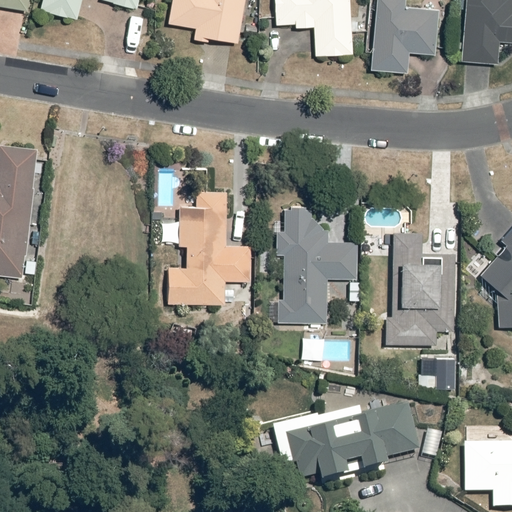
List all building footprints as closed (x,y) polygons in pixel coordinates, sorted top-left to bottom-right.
[(0,0),(0,7),(30,11),(31,0),(0,0)] [(141,0),(46,0),(44,10),(81,20),(86,0),(103,0),(139,10),(141,0)] [(240,43),(247,0),(174,0),(170,24),(198,29),(196,41),(209,43),(210,38),(240,43)] [(360,52),(355,0),(278,0),(280,27),(299,25),(299,29),(316,27),(319,56),(360,52)] [(378,0),(375,72),(411,74),(412,55),(438,56),(441,0),(425,0),(425,8),(409,7),(409,0),(378,0)] [(511,0),(469,0),(464,61),(501,65),(503,44),(511,44),(511,0)] [(0,272),(40,275),(42,258),(30,257),(39,148),(1,145),(0,154),(0,272)] [(228,247),(230,193),(201,192),(201,205),(183,205),(183,221),(166,220),(166,242),(182,243),(182,245),(192,246),(191,267),(172,267),(170,303),(229,305),(230,280),(256,281),(257,248),(228,247)] [(333,280),(351,281),(351,303),(363,303),(363,281),(360,281),(361,241),(331,241),(331,224),(315,224),(316,204),(287,203),(286,230),(279,230),(279,255),(288,255),(288,299),(278,299),(278,324),(309,324),(309,328),(323,329),(323,324),(332,324),(333,280)] [(511,228),(503,240),(509,244),(482,278),(500,292),(499,327),(511,327),(511,228)] [(422,251),(423,237),(397,235),(394,267),(408,268),(404,311),(390,310),(387,343),(422,346),(422,348),(438,349),(440,330),(456,332),(463,255),(422,251)] [(426,390),(439,389),(446,390),(446,396),(453,396),(453,389),(459,389),(458,357),(438,357),(438,376),(425,376),(426,390)] [(370,402),(276,426),(285,465),(299,461),(303,481),(316,478),(318,486),(358,477),(355,465),(365,462),(368,476),(387,471),(385,464),(424,455),(411,401),(372,410),(370,402)] [(511,439),(466,441),(467,492),(492,492),(492,511),(511,510),(511,439)]
